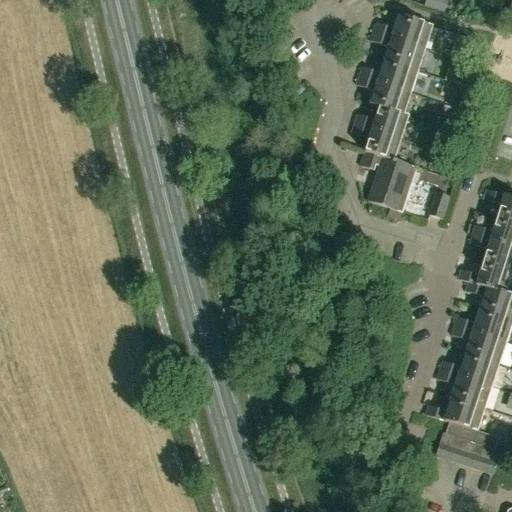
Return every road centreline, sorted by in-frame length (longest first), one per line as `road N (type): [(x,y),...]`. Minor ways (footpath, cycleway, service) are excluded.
road 1 (primary): [(254,511),(195,319),(115,0)]
road 2 (residential): [(448,249),(366,227),(334,155),(314,0)]
road 3 (residential): [(407,394),(448,249)]
